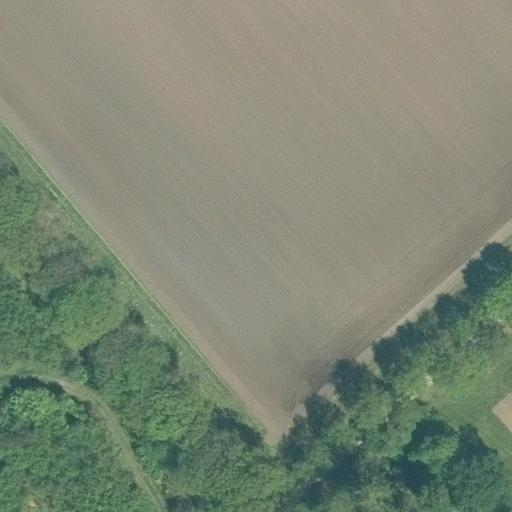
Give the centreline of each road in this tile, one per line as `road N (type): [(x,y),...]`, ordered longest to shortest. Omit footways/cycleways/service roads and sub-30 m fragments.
road 1 (track): [(511,305),(277,511)]
road 2 (track): [(0,387),(48,377),(92,397),(165,511)]
